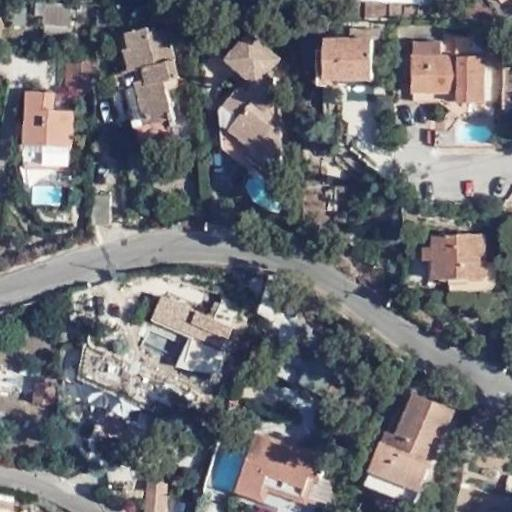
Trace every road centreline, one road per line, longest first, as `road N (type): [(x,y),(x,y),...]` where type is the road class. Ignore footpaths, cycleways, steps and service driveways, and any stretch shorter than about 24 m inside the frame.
road 1 (residential): [(0,287),(130,244),(210,244),(294,259),(440,361),(511,391)]
road 2 (residential): [(0,463),(118,511)]
